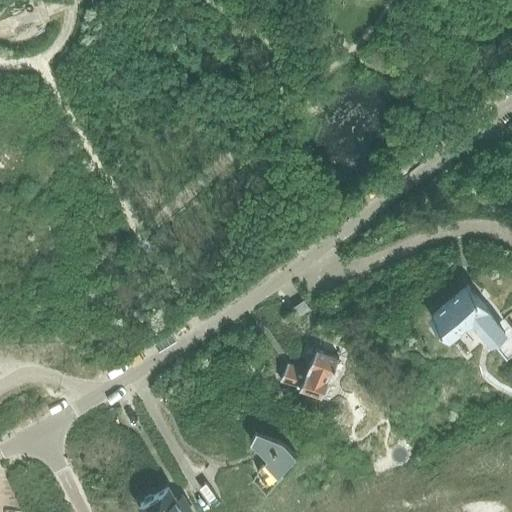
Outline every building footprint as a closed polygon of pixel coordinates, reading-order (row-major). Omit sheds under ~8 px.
[(484,336),(486,334),(506,358),(511,352),(511,325),(505,317),(499,323),(467,285),(431,317),(451,340),(472,322),(484,336)] [(290,308),(296,317),(298,320),(310,311),(303,300),(296,304),(290,308)] [(280,380),(321,398),(329,401),(333,389),(327,386),(339,357),(316,347),(307,370),(287,362),(280,380)] [(256,429),(250,440),(267,455),(257,471),(263,477),(275,468),(277,470),(295,451),(286,443),(279,438),(256,429)] [(194,511),(183,492),(174,498),(168,487),(140,503),(145,511),(194,511)]
